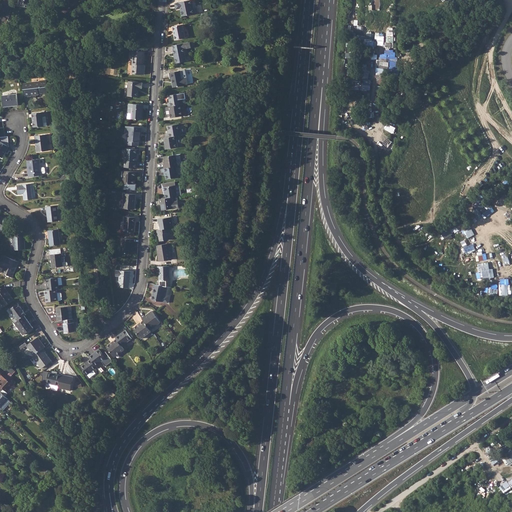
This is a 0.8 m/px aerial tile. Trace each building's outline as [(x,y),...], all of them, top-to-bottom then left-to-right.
[(20,0),(19,6),(33,8),(34,1),(32,1),(31,0),(20,0)] [(182,16),(198,13),(196,7),(193,8),(191,0),(188,0),(179,2),(179,3),(175,4),(176,9),(180,8),(182,16)] [(182,24),(173,26),(175,40),(185,38),(182,24)] [(176,63),(186,61),(183,49),(191,47),(190,42),(173,46),(176,63)] [(130,55),(132,55),(135,55),(135,59),(133,59),(132,73),(144,74),(144,65),(143,65),(143,57),(144,57),(144,52),(131,51),(130,55)] [(182,78),(180,70),(169,73),(170,79),(171,79),(173,87),(183,85),(188,84),(186,78),(182,78)] [(40,82),(24,85),(25,97),(31,96),(31,94),(43,93),(43,94),(49,93),(47,81),(40,81),(40,82)] [(129,81),(128,96),(138,96),(139,88),(142,88),(143,83),(139,82),(139,81),(129,81)] [(11,94),(3,95),(4,106),(18,105),(17,94),(16,94),(16,93),(11,93),(11,94)] [(167,102),(168,106),(180,104),(181,104),(181,99),(186,98),(185,93),(168,96),(169,102),(167,102)] [(129,104),(129,108),(132,109),(131,113),(131,119),(142,120),(143,114),(141,113),(142,105),(129,104)] [(168,106),(166,107),(166,111),(170,111),(171,118),(182,116),(180,104),(168,106)] [(44,126),(43,117),(46,117),(45,112),(32,114),(34,127),(44,126)] [(167,133),(165,134),(166,137),(176,136),(181,135),(179,124),(167,126),(168,131),(168,133),(167,133)] [(125,141),(124,144),(139,145),(139,142),(140,142),(140,136),(140,133),(142,133),(142,127),(125,126),(125,132),(129,132),(129,141),(125,141)] [(47,135),(35,136),(37,152),(49,150),(47,135)] [(166,137),(163,138),(165,149),(178,147),(176,136),(166,137)] [(0,141),(0,156),(2,158),(9,147),(0,141)] [(126,149),(124,167),(137,168),(138,161),(136,161),(137,154),(138,154),(139,149),(135,149),(128,149),(126,149)] [(164,164),(163,164),(164,168),(176,166),(177,166),(179,166),(181,165),(182,165),(180,154),(164,157),(164,161),(165,164),(164,164)] [(39,159),(27,161),(29,176),(41,175),(39,159)] [(164,168),(161,168),(162,173),(164,172),(165,172),(165,175),(166,179),(177,177),(176,166),(164,168)] [(123,190),(136,191),(136,184),(135,184),(136,179),(137,179),(137,176),(138,176),(139,172),(124,171),(123,183),(124,183),(123,190)] [(23,185),(18,186),(19,194),(24,193),(25,200),(33,199),(31,184),(23,185)] [(175,185),(162,187),(163,192),(164,191),(165,194),(165,198),(176,196),(177,196),(176,191),(179,191),(179,185),(175,186),(175,185)] [(124,193),(123,208),(134,209),(135,194),(124,193)] [(165,198),(159,199),(160,203),(161,203),(162,210),(178,207),(176,196),(165,198)] [(57,205),(47,206),(49,222),(59,220),(57,205)] [(125,216),(124,231),(134,231),(135,217),(125,216)] [(158,223),(159,223),(160,223),(160,226),(160,229),(169,228),(173,227),(172,217),(158,219),(158,223)] [(160,229),(156,230),(157,234),(159,234),(159,237),(160,241),(171,239),(169,228),(160,229)] [(59,229),(49,230),(51,245),(61,244),(59,229)] [(13,236),(14,249),(25,249),(24,236),(24,235),(24,232),(13,232),(13,236)] [(121,252),(131,253),(131,245),(133,245),(133,239),(122,238),(121,252)] [(168,243),(156,245),(159,261),(171,259),(168,243)] [(61,253),(51,254),(53,267),(65,266),(66,265),(67,264),(67,263),(67,262),(66,261),(65,256),(62,256),(61,253)] [(2,254),(0,260),(0,271),(13,277),(19,261),(2,254)] [(158,280),(157,284),(168,287),(171,287),(171,276),(170,276),(170,266),(158,266),(158,270),(159,270),(159,280),(158,280)] [(116,270),(116,276),(119,276),(119,283),(120,283),(119,287),(129,287),(129,284),(130,284),(131,271),(120,270),(120,271),(116,270)] [(46,279),(47,290),(57,289),(59,289),(59,285),(63,285),(62,277),(46,279)] [(157,284),(154,284),(153,288),(154,288),(152,299),(165,302),(168,287),(157,284)] [(0,300),(0,301),(4,306),(14,300),(5,288),(0,291),(0,300)] [(47,290),(45,290),(46,301),(58,300),(57,289),(47,290)] [(12,319),(15,322),(25,315),(26,314),(18,303),(10,309),(15,316),(12,319)] [(56,308),(58,321),(65,320),(70,319),(68,306),(56,308)] [(152,311),(142,319),(144,321),(150,329),(160,322),(152,311)] [(25,315),(15,322),(24,334),(33,328),(25,315)] [(70,319),(65,320),(65,323),(64,323),(65,333),(75,332),(74,322),(73,322),(73,319),(70,319)] [(150,329),(144,321),(134,328),(141,338),(151,331),(150,329)] [(125,330),(115,337),(117,339),(122,346),(132,338),(125,330)] [(29,347),(34,355),(44,348),(37,338),(27,345),(25,343),(20,347),(23,351),(29,347)] [(122,346),(117,339),(107,347),(114,357),(125,349),(122,346)] [(34,355),(33,356),(42,368),(51,361),(46,352),(47,351),(44,348),(34,355)] [(99,349),(89,356),(91,358),(96,365),(106,358),(99,349)] [(96,365),(91,358),(81,366),(90,378),(96,373),(94,370),(97,367),(96,365)] [(4,372),(0,376),(0,378),(2,380),(3,378),(4,379),(3,381),(2,382),(0,383),(0,385),(7,392),(13,385),(9,382),(12,379),(4,372)] [(47,383),(59,386),(61,375),(49,373),(47,383)] [(59,386),(58,388),(71,390),(74,377),(61,374),(61,375),(59,386)] [(0,406),(0,407),(1,408),(4,410),(11,403),(11,401),(9,400),(1,393),(0,393),(0,406)] [(109,395),(103,401),(106,404),(112,398),(109,395)]
